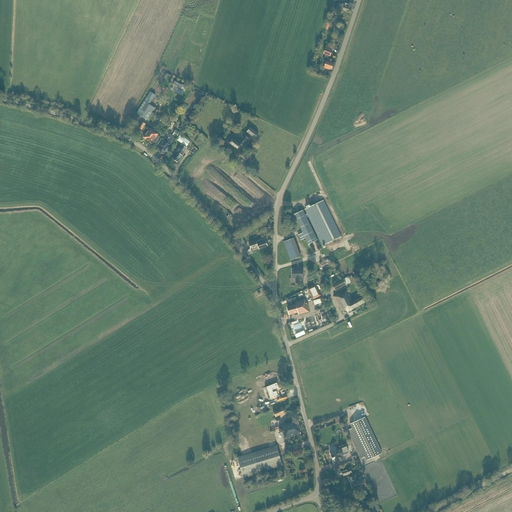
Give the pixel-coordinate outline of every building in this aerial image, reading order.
[(342,0),(342,4),(345,5),(344,8),(351,10),(354,1),(350,0),(342,0)] [(330,56),(332,51),(333,48),(326,46),(323,54),(325,55),(323,61),(326,62),(324,68),(331,70),(334,63),(327,61),(329,56),(330,56)] [(155,108),(147,103),(150,99),(149,98),(150,95),(148,94),(137,113),(147,120),(155,108)] [(165,125),(168,121),(163,117),(162,118),(158,116),(156,119),(165,125)] [(156,143),(160,137),(157,135),(158,134),(155,132),(150,128),(143,137),(152,143),(153,141),(156,143)] [(247,132),(254,138),(258,134),(251,128),(247,132)] [(190,142),(180,135),(176,140),(186,147),(190,142)] [(240,150),(249,139),(245,135),(240,142),(232,135),(228,141),(240,150)] [(169,147),(173,141),(169,138),(165,143),(164,143),(159,150),(163,153),(168,146),(169,147)] [(182,153),(185,148),(180,144),(176,150),(177,151),(172,158),(177,162),(182,155),(179,153),(180,151),(182,153)] [(229,162),(222,170),(252,195),(259,187),(229,162)] [(262,208),(222,174),(217,180),(257,214),(262,208)] [(206,176),(199,183),(228,210),(235,202),(206,176)] [(323,246),(341,237),(324,200),(305,209),(307,213),(307,214),(323,246)] [(303,210),(294,215),(303,233),(299,235),(301,240),(305,238),(309,245),(318,241),(305,215),(307,214),(307,213),(305,214),(303,210)] [(259,249),(267,246),(265,238),(256,241),(256,242),(249,244),(251,248),(258,246),(259,249)] [(294,238),(284,241),(291,260),(301,257),(294,238)] [(303,270),(292,270),(293,278),(295,278),(296,283),(302,283),(302,278),(304,278),(303,270)] [(351,275),(332,285),(335,290),(351,282),(354,280),(351,275)] [(313,299),(321,295),(316,284),(308,288),(313,299)] [(329,285),(323,289),(327,296),(330,294),(331,290),(329,285)] [(347,312),(364,303),(361,297),(353,301),(347,290),(334,296),(341,310),(345,308),(347,312)] [(292,305),(287,306),(289,315),(298,312),(298,314),(309,312),(307,303),(306,303),(305,301),(305,299),(296,302),(295,298),(291,299),(292,302),(292,305)] [(264,387),(269,400),(279,396),(275,388),(280,386),(278,381),(264,387)] [(242,439),(255,435),(245,401),(243,402),(241,393),(230,396),(242,439)] [(282,407),(273,411),(276,418),(285,414),(282,407)] [(382,453),(375,439),(365,417),(350,424),(352,428),(348,430),(362,458),(365,457),(367,460),(382,453)] [(300,433),(299,430),(300,429),(297,420),(281,425),(285,438),(300,433)] [(282,466),(278,452),(276,446),(237,458),(243,478),(282,466)] [(330,452),(331,455),(331,456),(333,459),(332,459),(333,460),(334,463),(341,461),(342,460),(341,460),(340,456),(346,454),(348,453),(346,447),(344,448),(338,450),(338,449),(337,449),(336,450),(335,449),(331,450),(332,451),(330,452)] [(343,474),(344,476),(352,473),(350,468),(341,472),(339,467),(333,468),(336,476),(343,474)] [(353,488),(366,483),(364,477),(355,481),(353,476),(349,478),(353,488)] [(370,494),(360,499),(363,504),(373,499),(370,494)]
